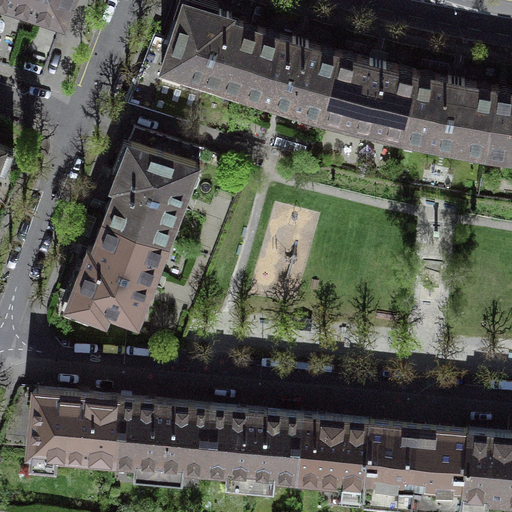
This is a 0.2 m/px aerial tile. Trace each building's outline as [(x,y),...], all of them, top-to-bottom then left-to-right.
[(0,0),(0,60),(42,74),(70,0),(0,0)] [(182,70),(240,89),(262,25),(231,15),(232,11),(222,7),(200,0),(181,0),(170,36),(154,31),(141,66),(146,73),(135,102),(191,121),(204,83),(179,75),(177,73),(182,70)] [(240,89),(321,114),(338,49),(308,39),(309,35),(301,33),(293,30),(292,34),(262,25),(240,89)] [(321,114),(402,134),(416,68),(386,60),(387,56),(378,54),(370,52),(369,56),(338,49),(321,114)] [(402,134),(485,150),(495,83),(464,77),(465,73),(457,71),(448,69),(447,74),(416,68),(402,134)] [(511,153),(511,85),(495,83),(485,150),(511,153)] [(116,184),(104,214),(167,239),(189,182),(197,178),(200,169),(197,161),(203,146),(134,123),(114,176),(111,182),(116,184)] [(0,166),(6,168),(14,147),(0,141),(0,166)] [(138,315),(167,239),(104,214),(92,245),(88,243),(86,250),(66,300),(92,310),(93,306),(106,312),(109,306),(128,314),(138,315)] [(112,455),(113,455),(119,393),(82,389),(37,385),(37,386),(34,389),(32,392),(31,396),(30,399),(30,403),(31,407),(32,411),(34,414),(31,445),(32,445),(30,460),(64,463),(65,448),(112,452),(112,455)] [(182,462),(205,464),(210,401),(154,396),(119,393),(113,455),(136,457),(135,470),(181,474),(182,462)] [(296,472),(302,410),(246,405),(210,401),(205,464),(228,466),(227,478),(272,482),(273,470),(296,472)] [(302,410),(296,472),(297,472),(298,471),(339,475),(338,489),(363,491),(364,477),(370,417),(329,413),(302,410)] [(411,500),(419,421),(394,419),(370,417),(364,477),(363,491),(362,496),(411,500)] [(443,423),(419,421),(411,500),(461,505),(461,503),(462,488),(468,426),(443,423)] [(462,488),(461,503),(485,505),(487,490),(511,492),(511,429),(468,426),(462,488)]
